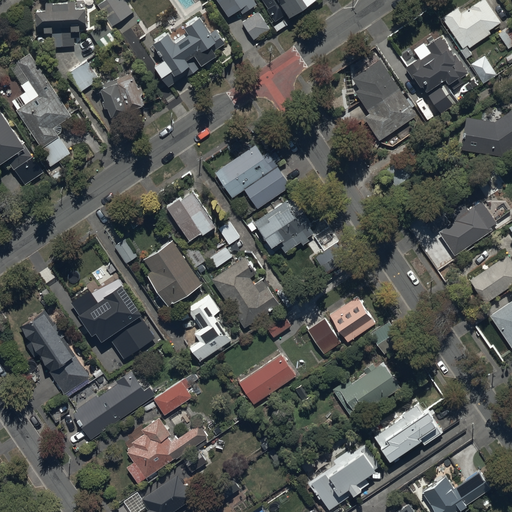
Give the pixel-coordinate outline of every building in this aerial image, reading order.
[(87,6),(76,7),(76,0),(47,2),(47,9),(38,10),(39,32),(45,31),(46,48),(80,46),(79,29),(88,28),(87,6)] [(106,0),(98,6),(113,27),(136,12),(127,0),(106,0)] [(254,0),(217,0),(233,22),(258,5),(254,0)] [(262,0),(265,3),(279,24),(314,0),(262,0)] [(484,0),(480,0),(446,23),(464,49),(501,24),(484,0)] [(271,31),(259,13),(243,24),(255,41),(271,31)] [(197,55),(204,67),(219,58),(215,52),(226,44),(217,30),(211,34),(198,14),(184,24),(190,34),(176,44),(166,29),(152,38),(167,59),(155,67),(169,88),(200,67),(193,58),(197,55)] [(90,32),(103,52),(118,42),(105,22),(90,32)] [(511,24),(499,33),(508,48),(511,46),(511,24)] [(470,74),(444,36),(428,47),(432,53),(410,68),(442,115),(460,103),(450,87),(470,74)] [(73,116),(53,87),(30,54),(17,63),(39,96),(35,99),(18,111),(41,146),(39,147),(52,168),(72,155),(61,138),(58,134),(54,128),(73,116)] [(485,54),(471,63),(483,82),(497,74),(485,54)] [(68,73),(81,93),(101,79),(88,60),(68,73)] [(418,116),(382,62),(351,82),(373,116),(363,122),(377,143),(418,116)] [(100,86),(114,121),(148,108),(134,73),(100,86)] [(0,167),(10,161),(26,185),(29,183),(44,173),(28,149),(1,109),(0,107),(0,167)] [(511,110),(494,123),(466,118),(461,151),(503,157),(511,150),(511,110)] [(262,144),(217,174),(233,198),(245,190),(258,211),(292,189),(262,144)] [(402,157),(387,169),(400,186),(415,174),(402,157)] [(477,181),(489,197),(499,190),(487,173),(477,181)] [(193,192),(170,208),(194,244),(218,228),(193,192)] [(293,198),(256,224),(279,258),(317,233),(293,198)] [(482,204),(440,233),(456,256),(498,227),(482,204)] [(230,221),(219,228),(230,244),(241,236),(230,221)] [(128,237),(116,244),(127,263),(139,256),(128,237)] [(173,241),(141,263),(172,307),(203,286),(173,241)] [(348,259),(336,242),(313,258),(322,271),(329,266),(332,271),(348,259)] [(206,260),(195,244),(184,251),(195,267),(206,260)] [(217,266),(233,255),(226,245),(210,256),(217,266)] [(511,260),(509,256),(469,282),(484,306),(511,287),(511,260)] [(246,257),(211,281),(245,330),(282,305),(270,287),(261,294),(251,279),(257,274),(246,257)] [(71,297),(57,279),(48,286),(62,304),(71,297)] [(123,288),(81,316),(101,346),(110,339),(125,360),(158,338),(123,288)] [(358,297),(330,316),(349,343),(376,324),(358,297)] [(208,299),(190,311),(205,333),(190,342),(202,360),(234,339),(208,299)] [(511,304),(492,319),(511,347),(511,304)] [(46,311),(21,327),(65,393),(90,377),(46,311)] [(268,327),(276,338),(292,327),(285,316),(268,327)] [(325,320),(308,332),(324,355),(341,343),(325,320)] [(389,324),(373,335),(384,353),(401,343),(389,324)] [(282,355),(239,383),(254,405),(297,376),(282,355)] [(383,362),(336,394),(355,421),(402,389),(383,362)] [(134,375),(77,414),(94,438),(156,395),(151,387),(145,391),(134,375)] [(183,383),(156,402),(166,416),(192,397),(183,383)] [(420,404),(372,437),(392,465),(439,432),(420,404)] [(163,425),(128,448),(148,479),(211,439),(202,425),(175,442),(163,425)] [(363,450),(311,483),(329,510),(380,476),(363,450)] [(446,478),(423,494),(435,511),(460,511),(492,491),(480,472),(454,489),(446,478)] [(179,477),(144,501),(151,511),(176,511),(195,499),(179,477)]
